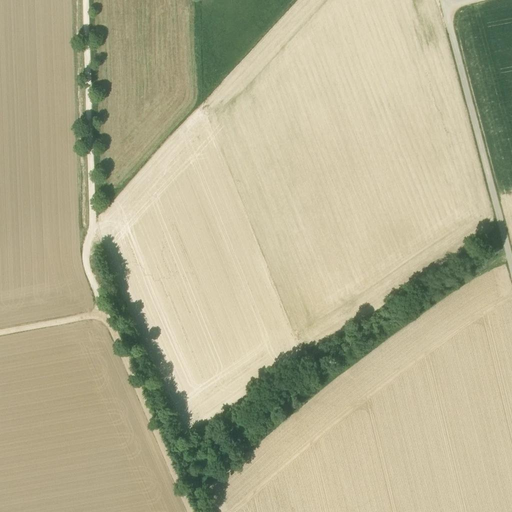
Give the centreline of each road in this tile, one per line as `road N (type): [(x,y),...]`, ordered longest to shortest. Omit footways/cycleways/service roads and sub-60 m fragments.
road 1 (track): [(105,314),(84,263),(91,223),(85,0)]
road 2 (track): [(443,4),(511,271)]
road 3 (track): [(190,511),(105,314)]
